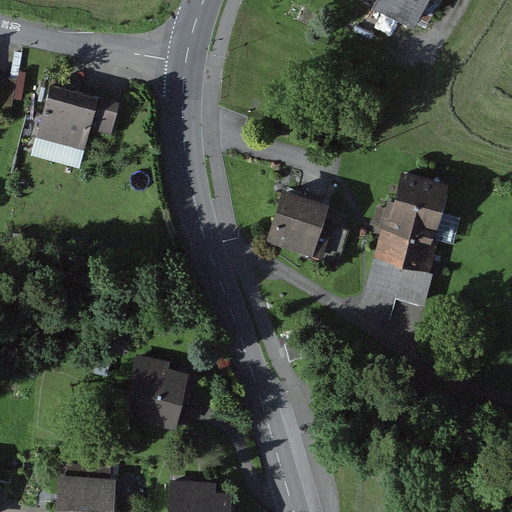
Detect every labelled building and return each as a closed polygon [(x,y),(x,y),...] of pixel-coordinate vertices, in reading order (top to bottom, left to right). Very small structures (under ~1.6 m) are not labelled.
[(358,0),(410,29),(426,0),(358,0)] [(105,137),(113,109),(43,91),(29,144),(79,157),(85,131),(105,137)] [(390,176),(366,247),(423,265),(446,195),(390,176)] [(278,187),(261,236),(304,251),(321,202),(278,187)] [(460,228),(459,206),(443,207),(444,229),(460,228)] [(409,308),(423,265),(366,247),(352,289),(409,308)] [(118,421),(169,432),(182,366),(132,356),(118,421)] [(106,511),(108,485),(52,481),(50,511),(106,511)] [(221,511),(223,484),(160,481),(158,511),(221,511)]
